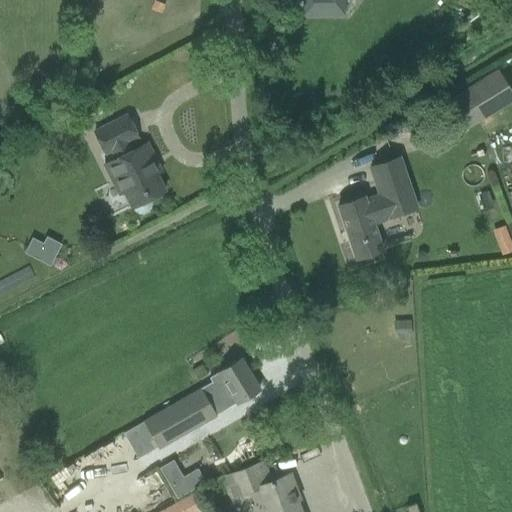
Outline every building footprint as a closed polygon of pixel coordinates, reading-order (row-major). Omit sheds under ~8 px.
[(303,0),(304,16),(345,15),(344,0),(303,0)] [(445,101),(464,131),(511,100),(511,90),(498,68),(445,101)] [(150,162),(154,160),(146,143),(131,151),(127,142),(137,137),(126,116),(94,132),(105,154),(111,151),(115,159),(104,165),(119,194),(124,192),(132,207),(133,207),(135,211),(138,213),(143,213),(147,211),(150,208),(150,203),(148,199),(164,191),(156,175),(156,174),(150,162)] [(399,156),(394,158),(371,166),(383,203),(367,209),(363,197),(338,205),(356,259),(381,250),(372,223),(418,207),(399,156)] [(499,254),(511,250),(511,247),(506,224),(493,227),(499,254)] [(52,264),(62,241),(48,234),(45,241),(33,235),(25,252),(52,264)] [(417,259),(422,262),(427,259),(427,254),(422,251),(417,254),(417,259)] [(398,320),(399,337),(411,337),(410,320),(398,320)] [(259,389),(240,359),(211,377),(213,381),(143,419),(159,447),(213,417),(259,389)] [(191,372),(197,381),(207,375),(201,365),(191,372)] [(265,511),(299,511),(286,475),(269,482),(262,462),(227,475),(235,497),(257,488),(265,511)] [(197,469),(186,475),(194,489),(205,482),(197,469)] [(146,491),(161,483),(155,472),(140,480),(146,491)] [(205,511),(195,493),(185,498),(170,506),(158,511),(205,511)] [(407,511),(418,511),(415,503),(406,507),(407,511)]
